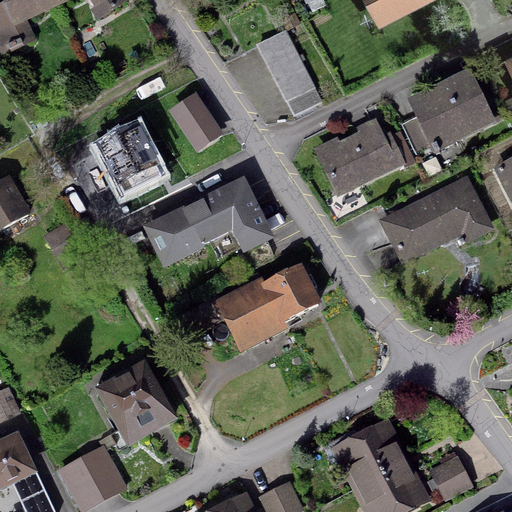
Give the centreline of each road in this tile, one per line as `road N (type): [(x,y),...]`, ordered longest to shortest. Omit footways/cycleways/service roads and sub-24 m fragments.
road 1 (track): [(227,469),(40,141)]
road 2 (residential): [(143,511),(428,368)]
road 3 (residential): [(511,33),(267,153)]
road 4 (residential): [(428,368),(267,153)]
road 5 (residential): [(267,153),(153,0)]
road 6 (residential): [(511,455),(428,368)]
